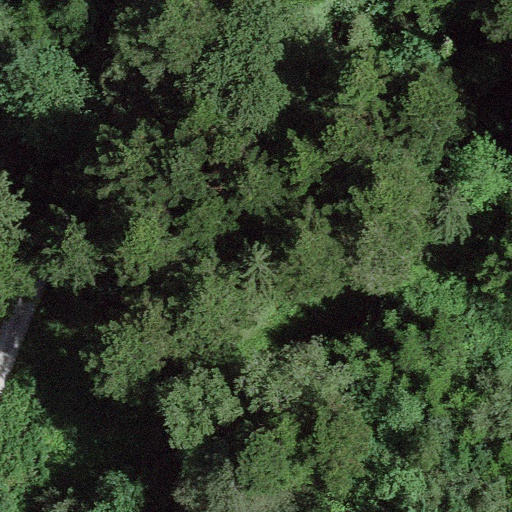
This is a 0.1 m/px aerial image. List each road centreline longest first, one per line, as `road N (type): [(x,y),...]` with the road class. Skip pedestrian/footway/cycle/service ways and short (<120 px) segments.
road 1 (track): [(17,511),(238,363),(511,218)]
road 2 (track): [(131,0),(0,333)]
